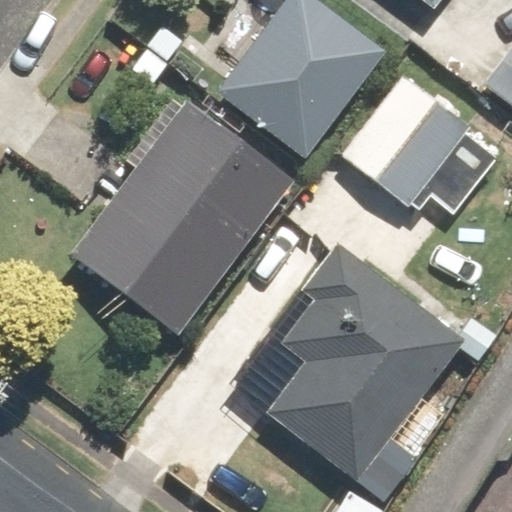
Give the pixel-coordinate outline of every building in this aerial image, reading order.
[(305,0),(294,0),(217,94),(294,157),(376,57),(305,0)] [(511,56),(493,81),(511,96),(511,56)] [(438,103),(370,178),(424,227),(492,152),(438,103)] [(75,255),(179,328),(279,189),(175,115),(75,255)] [(245,412),(356,486),(445,354),(334,280),(245,412)] [(306,511),(267,481),(242,511),(306,511)] [(381,511),(382,511),(348,489),(332,511),(381,511)]
